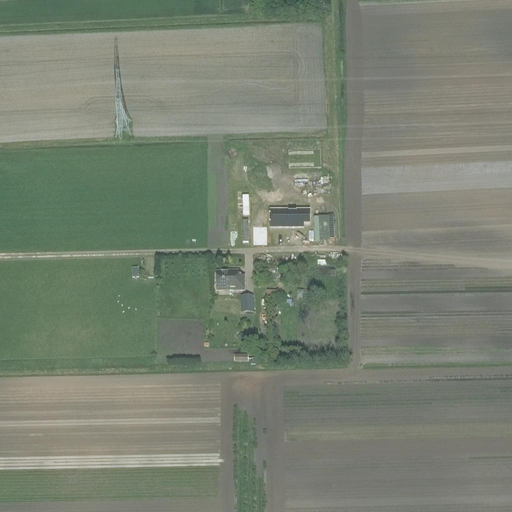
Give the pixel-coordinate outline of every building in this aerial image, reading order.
[(270,213),(270,229),(297,229),(296,226),(303,225),(303,212),(270,213)] [(262,231),(250,231),(251,246),(262,246),(262,231)] [(276,271),(265,271),(265,282),(276,282),(276,271)] [(225,273),(217,273),(217,292),(245,292),(245,278),(239,278),(239,272),(225,272),(225,273)] [(241,335),(237,339),(242,344),(246,339),(241,335)]
